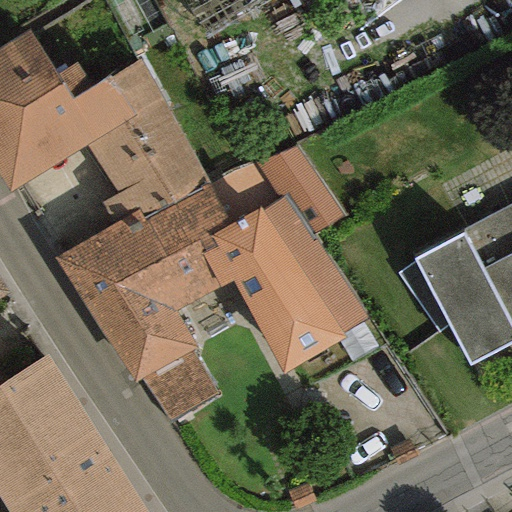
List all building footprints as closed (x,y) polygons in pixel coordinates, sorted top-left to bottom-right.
[(183,0),(201,32),(260,0),(183,0)] [(29,30),(0,47),(0,184),(5,193),(85,145),(115,196),(100,205),(112,224),(136,210),(144,222),(210,183),(136,62),(109,78),(72,101),(29,30)] [(112,224),(56,257),(131,383),(141,377),(168,424),(218,395),(192,352),(196,350),(174,312),(227,280),(283,375),(344,338),(340,332),(364,318),(316,237),(308,242),(282,198),(274,203),(248,160),(210,183),(144,222),(136,210),(112,224)] [(511,202),(409,255),(470,365),(511,342),(511,202)] [(46,356),(0,384),(0,503),(1,505),(100,443),(46,356)] [(143,511),(100,443),(1,505),(5,511),(143,511)]
